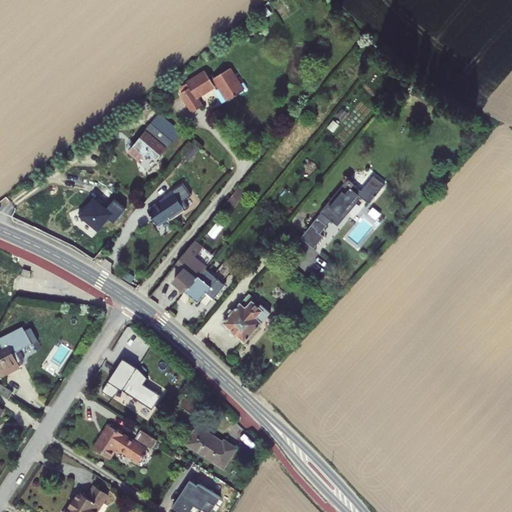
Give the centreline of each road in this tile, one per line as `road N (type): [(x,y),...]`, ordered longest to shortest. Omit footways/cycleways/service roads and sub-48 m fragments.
road 1 (residential): [(0,504),(132,301)]
road 2 (secondary): [(258,411),(132,301)]
road 3 (secondary): [(132,301),(0,230)]
road 4 (secondary): [(363,511),(304,446),(258,411)]
road 5 (secondary): [(258,411),(346,511)]
